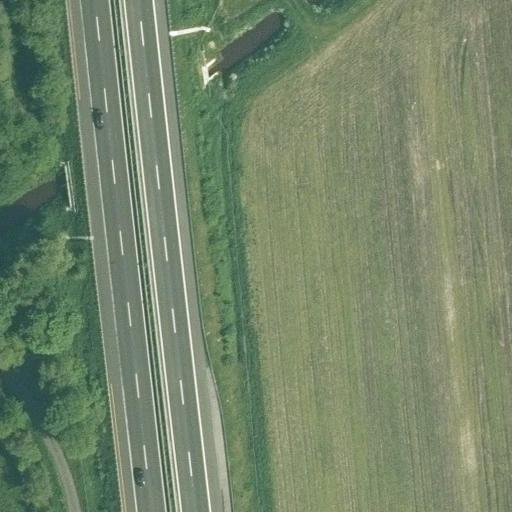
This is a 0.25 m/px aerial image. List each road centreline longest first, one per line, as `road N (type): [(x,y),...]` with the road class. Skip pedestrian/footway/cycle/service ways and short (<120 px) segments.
road 1 (motorway): [(94,0),(153,511)]
road 2 (motorway): [(195,511),(138,0)]
road 3 (track): [(73,511),(61,449),(0,361)]
